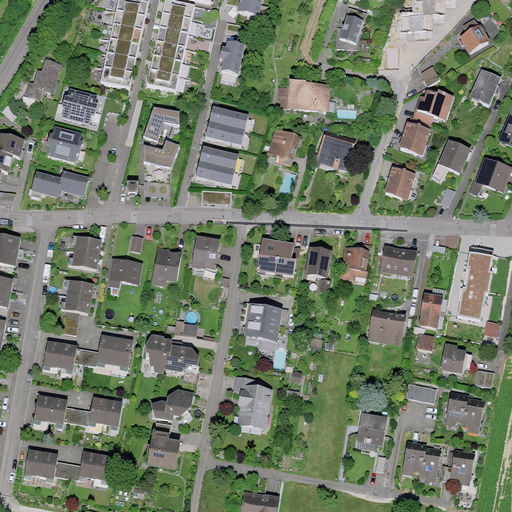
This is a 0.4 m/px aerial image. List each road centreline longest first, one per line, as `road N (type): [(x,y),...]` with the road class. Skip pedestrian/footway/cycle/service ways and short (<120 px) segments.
road 1 (residential): [(2,505),(45,219)]
road 2 (residential): [(203,463),(245,218)]
road 3 (residential): [(203,463),(447,504)]
road 4 (residential): [(106,219),(155,0)]
road 5 (residential): [(320,68),(399,91),(357,222)]
road 6 (residential): [(357,222),(509,231)]
road 7 (residential): [(106,219),(245,218)]
